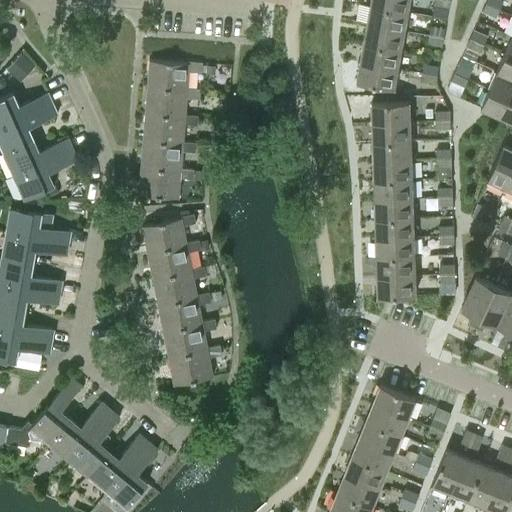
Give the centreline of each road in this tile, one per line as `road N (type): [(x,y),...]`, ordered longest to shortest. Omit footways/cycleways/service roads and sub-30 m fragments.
road 1 (residential): [(179,442),(85,363),(91,159),(38,0)]
road 2 (residential): [(511,401),(400,342)]
